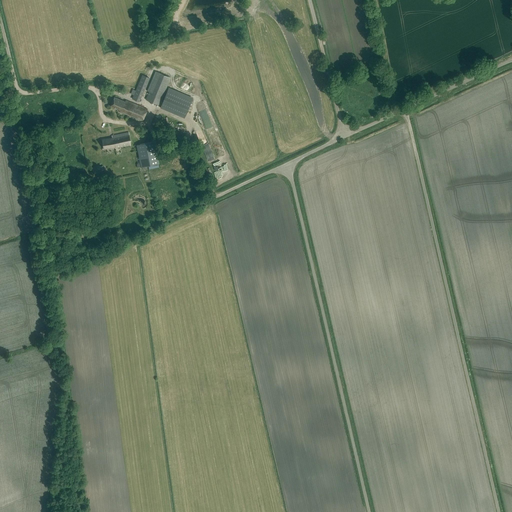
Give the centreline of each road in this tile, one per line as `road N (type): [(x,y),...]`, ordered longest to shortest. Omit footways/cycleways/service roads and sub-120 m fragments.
road 1 (unclassified): [(499,511),(406,108)]
road 2 (unclassified): [(284,165),(369,511)]
road 3 (track): [(133,238),(212,197),(187,140)]
road 4 (unclassified): [(343,136),(309,0)]
